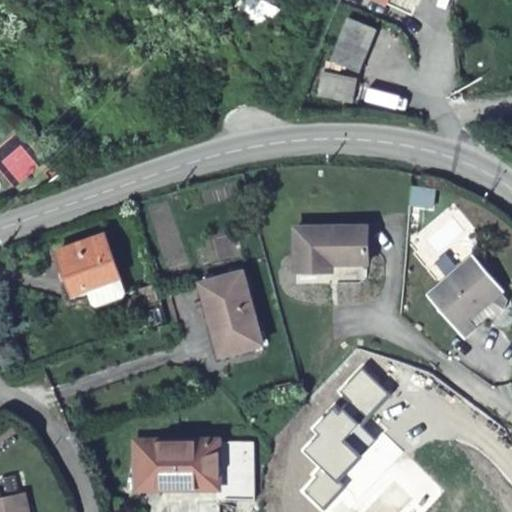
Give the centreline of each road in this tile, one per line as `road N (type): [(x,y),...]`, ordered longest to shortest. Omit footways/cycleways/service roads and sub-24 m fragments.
road 1 (secondary): [(511,188),(407,146),(292,140),(230,151),(0,229)]
road 2 (unclassified): [(0,387),(61,437),(95,488),(99,511)]
